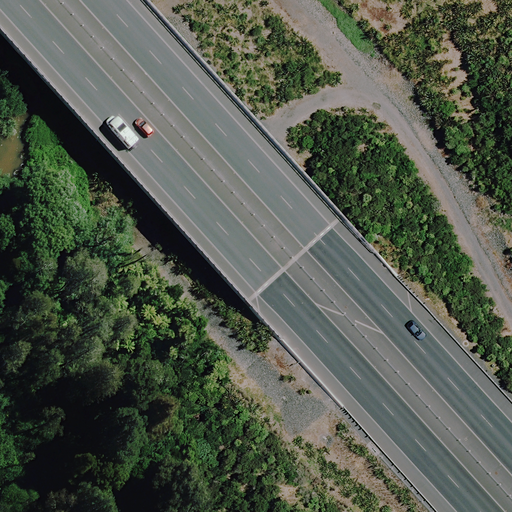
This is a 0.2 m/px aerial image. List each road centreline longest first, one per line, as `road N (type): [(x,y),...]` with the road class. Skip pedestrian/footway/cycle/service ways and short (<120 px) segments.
road 1 (motorway): [(486,511),(16,0)]
road 2 (motorway): [(108,0),(511,447)]
road 3 (track): [(511,321),(429,172),(373,106),(334,102),(298,113),(167,225)]
road 4 (track): [(398,130),(283,0)]
road 5 (track): [(162,0),(73,88)]
